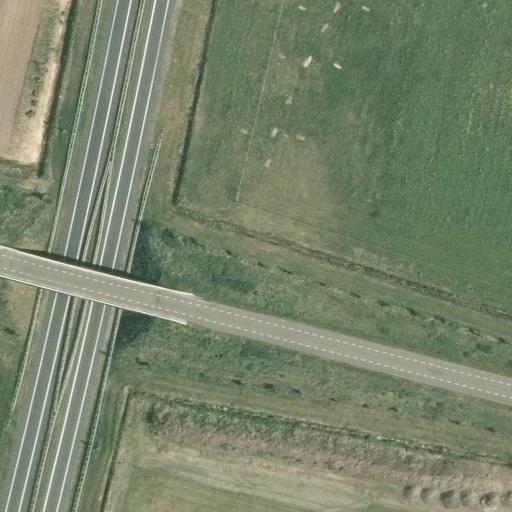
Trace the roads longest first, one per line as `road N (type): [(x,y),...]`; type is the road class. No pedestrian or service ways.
road 1 (trunk): [(126,0),(6,511)]
road 2 (trunk): [(47,511),(96,327),(164,0)]
road 3 (unclassified): [(156,307),(511,394)]
road 4 (unclassified): [(156,307),(0,266)]
